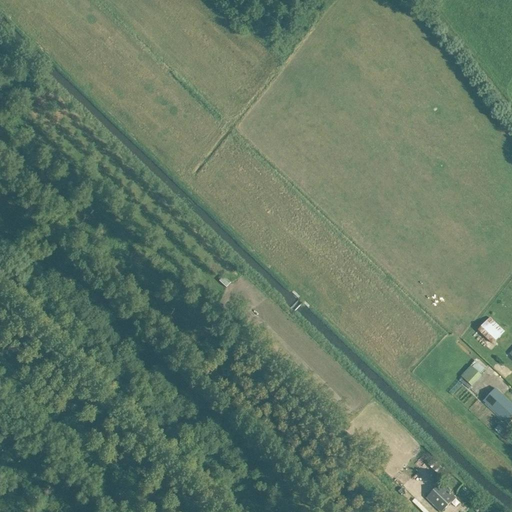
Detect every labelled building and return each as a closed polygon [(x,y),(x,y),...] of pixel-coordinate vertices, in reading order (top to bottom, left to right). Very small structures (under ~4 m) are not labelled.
[(493,344),(496,341),(505,332),(491,318),(479,330),(493,344)] [(471,386),(481,375),(485,370),(477,362),(472,367),(462,377),(471,386)] [(484,401),(508,424),(511,419),(511,404),(496,389),(484,401)] [(499,425),(495,429),(499,434),(503,429),(499,425)] [(444,469),(433,459),(428,465),(438,475),(444,469)] [(437,486),(426,498),(434,505),(440,511),(441,511),(455,498),(448,491),(440,483),(439,482),(436,485),(437,486)] [(430,511),(415,497),(412,500),(424,511),(430,511)]
